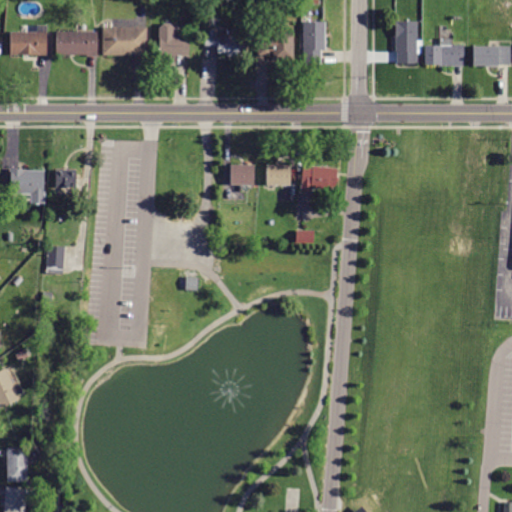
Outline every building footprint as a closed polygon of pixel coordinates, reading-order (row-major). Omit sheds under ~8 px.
[(397,52),(395,52),(395,20),(398,20),(398,22),(417,22),(417,41),(424,41),(424,54),(417,54),(417,64),(397,64),(397,52)] [(321,64),(303,64),(303,22),(325,22),(325,50),(321,51),(321,64)] [(47,55),(10,55),(10,32),(37,32),(38,26),(47,25),(47,55)] [(189,37),(189,57),(159,56),(160,29),(164,25),(170,25),(175,29),(175,37),(189,37)] [(103,55),(103,28),(147,28),(147,55),(103,55)] [(247,39),(245,58),(227,57),(227,55),(217,54),(218,47),(204,46),(206,30),(215,31),(215,36),(247,39)] [(87,57),(87,55),(57,55),(57,32),(98,32),(98,57),(87,57)] [(294,33),(294,60),(273,60),(273,52),(269,52),(269,56),(258,56),(258,37),(269,37),(270,38),(273,38),(273,33),(294,33)] [(440,67),(440,66),(425,66),(425,47),(440,46),(440,39),(452,39),(452,46),(464,46),(464,67),(440,67)] [(498,65),(498,66),(496,66),(496,68),(485,68),(485,66),(473,66),(473,46),(510,46),(510,65),(498,65)] [(254,165),(254,186),(231,186),(231,165),(254,165)] [(291,165),(291,186),(267,186),(267,165),(291,165)] [(303,166),(337,169),(335,189),(328,188),(328,190),(312,188),(311,192),(301,191),(303,166)] [(10,193),(11,174),(9,174),(10,169),(25,169),(25,171),(44,171),(44,192),(45,192),(45,204),(31,203),(31,201),(11,200),(11,194),(10,194),(10,193)] [(75,170),(75,188),(56,188),(56,170),(75,170)] [(475,176),(497,178),(494,200),(487,199),(487,193),(473,191),(475,176)] [(315,231),(314,244),(296,244),(296,230),(315,231)] [(63,273),(63,275),(46,274),(48,245),(65,247),(63,273)] [(17,286),(13,283),(19,276),(23,280),(17,286)] [(187,290),(187,277),(197,278),(197,290),(187,290)] [(52,302),(42,301),(43,292),(53,293),(52,302)] [(0,370),(6,368),(20,398),(0,408),(0,370)] [(7,450),(7,448),(27,448),(27,482),(7,482),(7,450)] [(7,488),(26,489),(26,491),(34,491),(33,502),(26,502),(25,511),(3,511),(6,487),(7,488)] [(511,502),(511,511),(502,511),(503,502),(511,502)]
